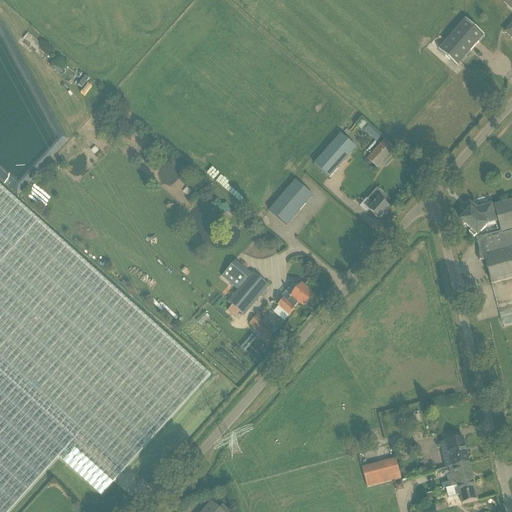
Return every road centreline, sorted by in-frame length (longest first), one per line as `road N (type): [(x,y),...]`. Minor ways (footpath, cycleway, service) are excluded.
road 1 (unclassified): [(147,511),(425,199)]
road 2 (unclassified): [(510,511),(440,221),(425,199)]
road 3 (unclassified): [(425,199),(511,102)]
